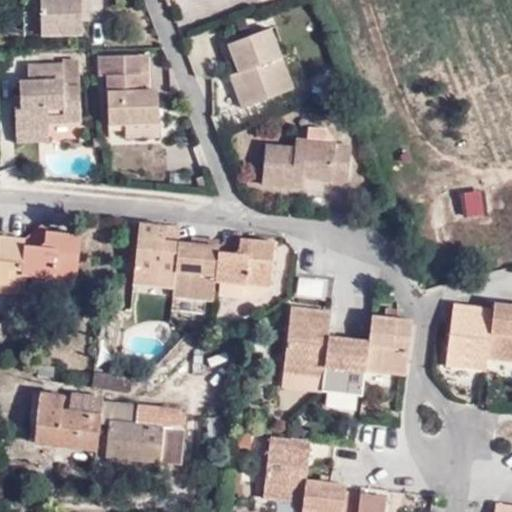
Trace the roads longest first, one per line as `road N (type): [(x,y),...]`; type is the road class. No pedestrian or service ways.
road 1 (residential): [(237,222),(150,0)]
road 2 (residential): [(237,222),(0,198)]
road 3 (residential): [(421,307),(346,238),(237,222)]
road 4 (residential): [(447,511),(450,469),(418,395),(421,307)]
